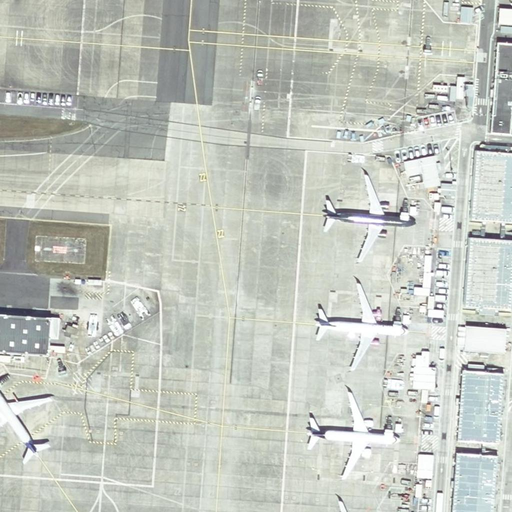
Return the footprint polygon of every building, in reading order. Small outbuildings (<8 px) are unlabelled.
[(511,4),(499,3),(497,20),(511,21),(511,4)] [(511,102),(511,39),(497,39),(490,129),(510,131),(511,102)] [(490,147),(475,146),(470,221),(511,224),(511,148),(505,148),(506,142),(490,141),(490,147)] [(511,268),(511,237),(469,235),(464,298),(479,299),(478,305),(494,307),(494,301),(510,302),(511,268)] [(51,318),(0,314),(0,352),(48,356),(51,318)] [(505,325),(465,322),(463,347),(503,350),(505,325)] [(482,362),(466,361),(466,367),(460,366),(455,438),(496,441),(502,369),(482,368),(482,362)] [(490,511),(495,452),(454,449),(449,511),(490,511)]
